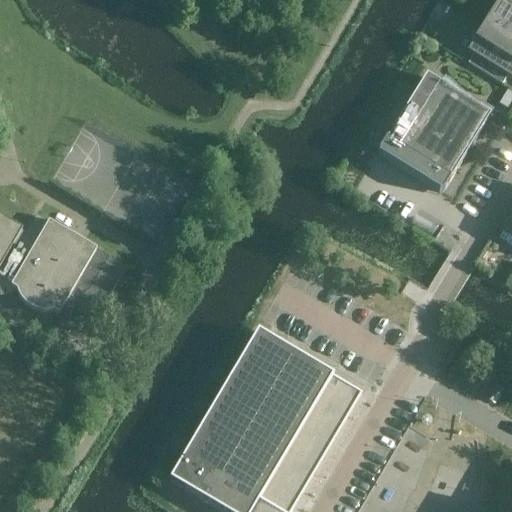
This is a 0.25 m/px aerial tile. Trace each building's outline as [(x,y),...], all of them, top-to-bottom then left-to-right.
[(511,0),(499,0),(485,24),(511,40),(511,0)] [(511,81),(511,40),(485,24),(466,54),(511,82),(511,81)] [(425,78),(378,154),(442,194),(489,118),(425,78)] [(511,247),(511,213),(500,233),(501,233),(498,239),(511,247)] [(108,259),(50,225),(35,217),(25,235),(0,220),(0,297),(0,298),(0,296),(0,293),(10,289),(16,292),(17,295),(18,298),(20,301),(21,303),(23,305),(25,307),(28,309),(29,310),(32,312),(35,313),(38,314),(41,314),(45,315),(48,314),(50,314),(53,314),(67,322),(69,322),(69,320),(69,319),(69,317),(70,315),(71,313),(71,312),(73,309),(95,322),(125,270),(108,260),(108,259)] [(169,483),(218,511),(291,511),(361,395),(257,334),(169,483)]
